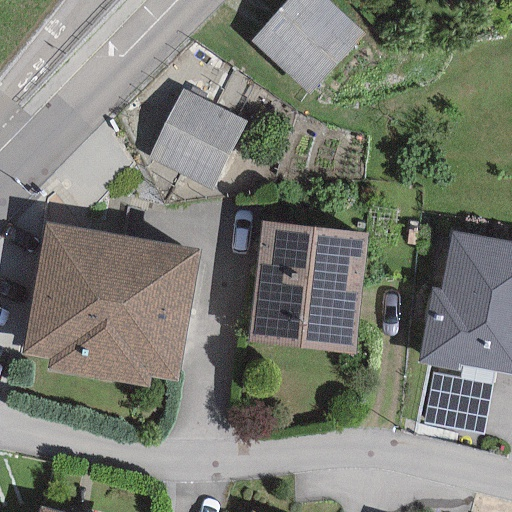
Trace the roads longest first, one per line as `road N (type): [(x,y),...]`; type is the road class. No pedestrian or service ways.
road 1 (residential): [(511,484),(433,465),(139,458),(0,423)]
road 2 (residential): [(24,162),(181,0)]
road 3 (residential): [(24,162),(1,128),(3,101),(79,0)]
